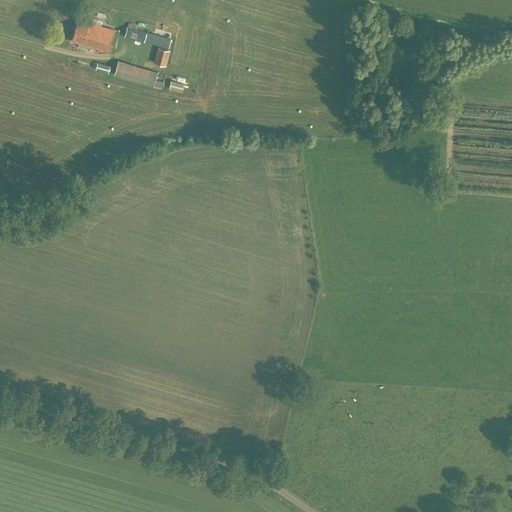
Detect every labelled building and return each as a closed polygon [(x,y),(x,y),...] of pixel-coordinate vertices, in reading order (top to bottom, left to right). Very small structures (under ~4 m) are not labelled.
[(87,50),(88,45),(108,51),(114,30),(78,20),(72,41),(78,43),(77,47),(87,50)] [(170,38),(146,32),(127,26),(124,37),(143,43),(144,41),(167,47),(170,38)] [(165,66),(170,50),(158,46),(153,62),(165,66)] [(118,60),(115,75),(163,87),(164,80),(156,78),(158,70),(118,60)] [(101,71),(109,73),(111,66),(104,64),(101,71)] [(169,88),(187,92),(188,85),(171,81),(169,88)]
